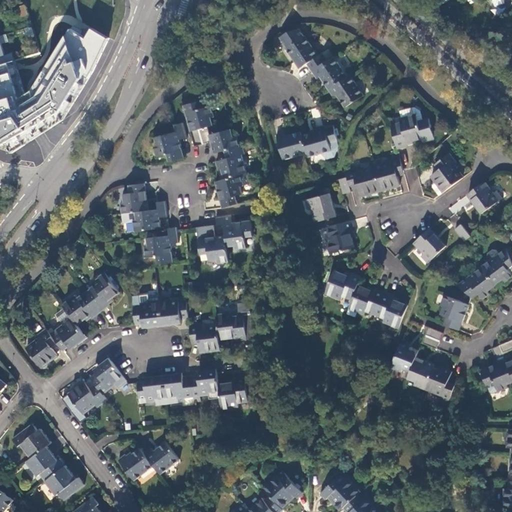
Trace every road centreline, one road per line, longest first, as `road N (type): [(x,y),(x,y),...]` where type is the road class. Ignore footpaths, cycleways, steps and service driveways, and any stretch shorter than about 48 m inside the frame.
road 1 (residential): [(505,154),(358,24),(307,13),(247,50)]
road 2 (residential): [(505,154),(436,208),(373,210),(391,265)]
road 3 (primary): [(73,180),(119,120),(171,0)]
road 4 (residential): [(113,170),(0,322)]
road 5 (residential): [(247,50),(193,74),(160,100),(113,170)]
road 6 (tertiary): [(377,0),(511,113)]
road 7 (residential): [(38,391),(129,511)]
road 8 (tertiary): [(511,95),(398,0)]
road 9 (residential): [(38,391),(111,341),(159,352)]
road 10 (primary): [(146,0),(95,110)]
